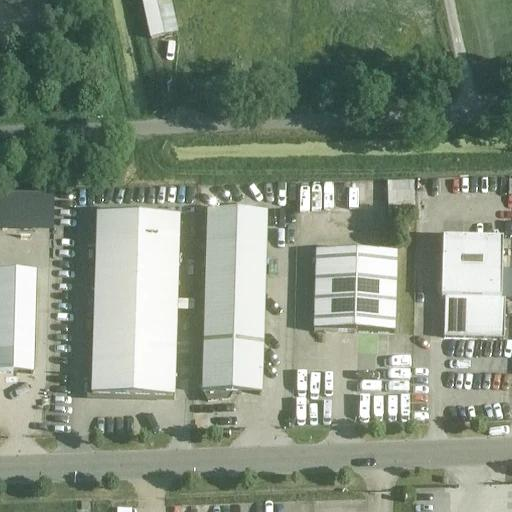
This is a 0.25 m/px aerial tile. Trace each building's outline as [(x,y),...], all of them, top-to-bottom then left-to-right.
[(140,0),(150,40),(172,35),(164,0),(140,0)] [(206,213),(202,374),(202,395),(203,395),(207,404),(228,401),(231,396),(261,397),(261,390),(266,215),(206,213)] [(96,216),(90,398),(173,401),(178,218),(96,216)] [(444,300),(443,340),(503,342),(504,302),(500,302),(501,242),(441,240),(440,300),(444,300)] [(315,253),(313,334),(393,336),(395,255),(315,253)] [(0,313),(0,374),(32,376),(34,314),(0,313)]
